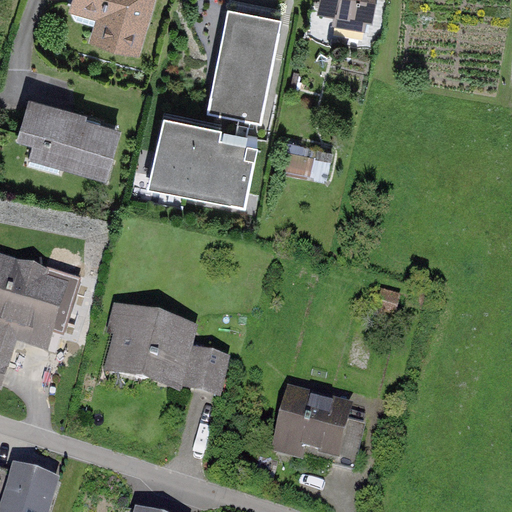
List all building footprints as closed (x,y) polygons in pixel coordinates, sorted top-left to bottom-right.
[(153,0),(72,0),(68,13),(95,21),(89,43),(137,57),(153,0)] [(262,120),(284,10),(234,0),(230,0),(209,109),(262,120)] [(371,24),(374,0),(316,0),(315,16),(371,24)] [(119,130),(25,103),(11,153),(104,180),(119,130)] [(223,119),(168,107),(152,180),(247,201),(261,134),(222,126),(223,119)] [(70,284),(0,262),(0,343),(47,358),(70,284)] [(196,337),(112,316),(97,377),(181,398),(196,337)] [(197,350),(187,390),(224,399),(234,359),(197,350)] [(346,410),(286,393),(270,452),(329,469),(346,410)] [(0,511),(48,511),(55,489),(9,476),(0,505),(0,511)]
